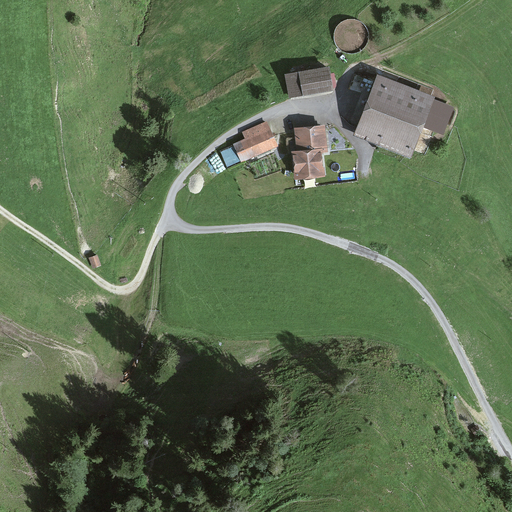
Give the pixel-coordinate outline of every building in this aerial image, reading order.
[(327,69),(286,77),(290,99),(332,91),(327,69)] [(433,101),(378,79),(355,135),(410,157),(433,101)] [(234,148),(241,163),(275,147),(265,124),(242,135),(246,142),(234,148)] [(324,129),(295,131),(297,152),(293,153),(294,179),(322,178),(320,150),(325,150),(324,129)] [(96,258),(90,260),(92,269),(99,267),(96,258)]
